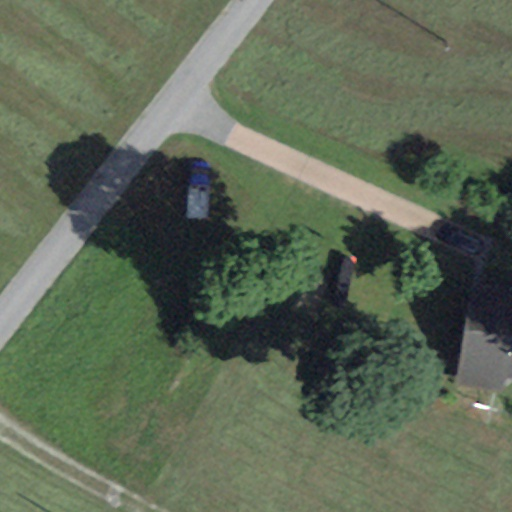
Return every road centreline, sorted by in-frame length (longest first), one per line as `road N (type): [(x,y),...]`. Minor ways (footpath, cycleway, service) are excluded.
road 1 (residential): [(0,318),(253,0)]
road 2 (track): [(0,428),(145,511)]
